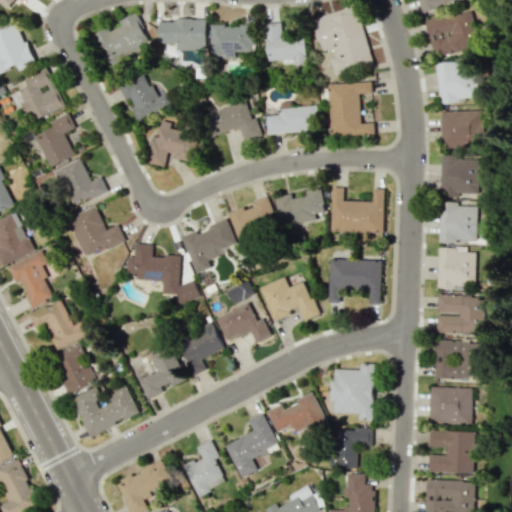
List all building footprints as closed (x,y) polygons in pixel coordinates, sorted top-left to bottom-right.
[(334,76),(372,66),(357,6),(313,17),(321,51),(333,48),(335,57),(330,58),(334,76)] [(432,57),(477,48),(470,11),(425,19),(432,57)] [(151,45),(136,13),(120,20),(122,25),(110,31),(108,27),(93,34),(107,65),(151,45)] [(176,50),(206,50),(207,19),(159,19),(159,43),(177,43),(176,50)] [(266,23),(268,62),(307,61),(306,35),(282,36),(282,22),(266,23)] [(0,29),(0,71),(17,66),(18,69),(33,63),(18,23),(0,29)] [(211,24),(211,57),(236,57),(236,50),(254,51),(255,25),(211,24)] [(439,103),(476,98),(472,59),(434,64),(439,103)] [(64,107),(47,68),(15,81),(19,90),(11,94),(17,108),(22,105),(29,122),(64,107)] [(171,106),(165,93),(157,97),(146,73),(119,85),(126,99),(129,98),(140,121),(171,106)] [(328,83),(331,136),(374,134),(374,122),(360,123),(359,93),(372,93),(371,82),(328,83)] [(240,127),(245,141),(261,136),(250,100),(203,114),(209,137),(240,127)] [(317,105),(279,107),(279,114),(267,115),(267,133),(318,131),(317,105)] [(481,110),(440,111),(441,148),(482,146),(481,110)] [(50,120),(53,126),(35,135),(50,167),(74,155),(64,133),(75,127),(68,112),(50,120)] [(482,197),(482,156),(442,155),(441,196),(482,197)] [(54,170),(59,183),(64,180),(75,204),(107,190),(101,176),(91,180),(81,158),(54,170)] [(0,213),(15,206),(2,179),(5,177),(0,167),(0,213)] [(343,200),(343,187),(332,187),(331,230),(384,232),(384,189),(373,189),(372,201),(343,200)] [(318,219),(316,213),(325,211),(320,188),(305,190),(305,195),(292,198),(291,194),(275,197),(281,226),(318,219)] [(439,240),(476,242),(477,204),(439,203),(439,240)] [(125,238),(118,224),(106,229),(96,205),(66,218),(84,257),(125,238)] [(33,251),(14,212),(0,218),(0,242),(1,245),(0,245),(0,257),(3,265),(33,251)] [(195,273),(211,267),(208,259),(223,254),(221,248),(236,242),(227,219),(197,230),(182,236),(195,273)] [(197,301),(198,284),(179,283),(181,256),(152,255),(153,244),(135,243),(134,256),(127,256),(126,272),(137,273),(136,279),(163,280),(162,293),(179,294),(179,300),(197,301)] [(437,288),(474,289),(475,252),(466,251),(466,247),(438,246),(437,288)] [(8,266),(16,283),(20,281),(32,307),(53,297),(44,277),(47,276),(42,265),(48,262),(42,250),(8,266)] [(327,302),(339,303),(340,290),(369,291),(369,303),(380,304),(381,260),(329,259),(327,302)] [(272,319),(299,310),(302,320),(318,314),(306,280),(288,286),(285,277),(260,286),(272,319)] [(227,290),(233,303),(254,293),(247,280),(227,290)] [(436,313),(435,332),(483,334),(485,296),(437,294),(436,313)] [(89,334),(82,320),(73,325),(61,298),(29,313),(36,327),(45,323),(57,349),(89,334)] [(227,341),(250,330),(256,342),(271,335),(263,317),(257,320),(248,302),(216,317),(227,341)] [(224,348),(213,323),(187,336),(187,337),(177,342),(193,375),(207,369),(202,358),(224,348)] [(434,377),(480,378),(480,341),(435,340),(434,377)] [(97,381),(79,343),(57,354),(68,379),(63,381),(69,395),(97,381)] [(186,379),(170,345),(146,356),(153,372),(138,379),(147,398),(163,391),(161,386),(170,381),(172,386),(186,379)] [(372,420),(374,363),(360,363),(360,369),(334,368),(333,412),(359,413),(358,419),(372,420)] [(88,435),(139,414),(128,386),(107,394),(111,402),(102,406),(95,388),(73,397),(88,435)] [(469,423),(470,387),(429,386),(428,422),(469,423)] [(267,410),(276,431),(291,425),(294,433),(306,428),(308,434),(328,425),(314,393),(283,406),(281,404),(267,410)] [(225,444),(241,477),(257,469),(253,459),(268,452),(266,447),(277,442),(263,412),(248,420),(254,431),(225,444)] [(0,461),(14,455),(0,424),(0,461)] [(372,428),(333,427),(332,468),(357,468),(358,443),(371,443),(372,428)] [(445,447),(445,454),(428,454),(428,471),(472,472),(473,431),(430,429),(430,446),(445,447)] [(196,495),(227,482),(209,441),(197,446),(202,457),(183,465),(196,495)] [(3,511),(23,511),(39,505),(20,458),(0,466),(0,481),(1,482),(9,501),(1,505),(3,511)] [(116,480),(130,511),(140,511),(147,509),(142,496),(173,482),(163,460),(116,480)] [(374,511),(375,484),(364,484),(364,473),(345,472),(345,496),(348,496),(348,508),(329,508),(328,511),(374,511)] [(424,511),(472,511),(473,481),(426,479),(424,511)] [(288,495),(290,500),(278,507),(276,503),(265,508),(267,511),(313,511),(326,505),(319,491),(313,494),(307,484),(288,495)]
